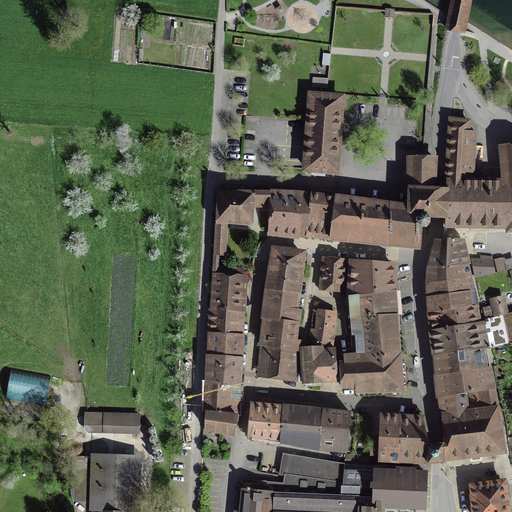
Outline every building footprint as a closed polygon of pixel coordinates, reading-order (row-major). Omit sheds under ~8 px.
[(332,54),(323,53),(322,65),(331,66),(332,54)] [(328,79),(313,78),(312,87),(327,88),(328,79)] [(340,97),(311,95),(308,135),(305,169),(335,171),(337,145),(338,135),(338,133),(339,113),(340,97)] [(452,120),(446,178),(469,179),(469,174),(475,174),(475,167),(476,141),(476,132),(469,132),(470,121),(452,120)] [(469,179),(446,178),(446,189),(445,189),(444,217),(444,220),(447,220),(454,220),(479,220),(502,221),(509,221),(509,230),(511,229),(511,149),(503,150),(505,180),(482,179),(469,179)] [(430,217),(444,217),(445,189),(434,189),(434,160),(410,160),(410,174),(409,209),(399,208),(332,196),(329,239),(391,244),(419,246),(419,237),(420,224),(422,225),(425,226),(429,224),(431,223),(431,220),(431,218),(430,217)] [(270,205),(270,191),(218,190),(215,225),(212,269),(214,269),(215,257),(220,257),(223,220),(229,221),(253,223),(254,205),(258,205),(270,205)] [(298,213),(300,193),(292,192),(270,191),(270,205),(270,233),(279,233),(299,234),(302,213),(298,213)] [(307,235),(311,194),(300,193),(298,213),(302,213),(299,234),(303,235),(307,235)] [(329,239),(332,196),(316,194),(311,194),(307,235),(311,236),(320,237),(329,239)] [(434,253),(429,268),(467,265),(463,243),(462,239),(447,239),(447,233),(447,220),(444,220),(444,233),(443,239),(439,240),(434,253)] [(272,265),(269,289),(297,293),(299,278),(301,266),(303,253),(296,252),(283,250),(274,249),(272,265)] [(511,258),(503,260),(505,270),(511,268),(511,258)] [(334,260),(323,259),(320,290),(336,292),(342,292),(345,261),(334,260)] [(472,259),(476,277),(495,273),(493,262),(493,259),(472,259)] [(503,260),(493,262),(495,273),(505,270),(503,260)] [(349,289),(349,296),(395,289),(394,277),(393,264),(376,263),(359,262),(350,261),(348,275),(351,275),(350,286),(350,289),(349,289)] [(429,281),(429,284),(469,276),(468,269),(467,265),(429,268),(429,281)] [(210,309),(242,310),(242,303),(243,278),(243,270),(214,269),(212,269),(211,296),(210,309)] [(429,291),(430,311),(475,305),(472,290),(469,276),(429,284),(429,291)] [(269,289),(266,318),(296,321),(297,309),(294,309),(297,293),(269,289)] [(351,307),(351,318),(397,315),(397,308),(395,289),(349,296),(351,307)] [(482,308),(485,319),(507,313),(503,297),(493,300),(494,305),(482,308)] [(431,316),(432,330),(478,323),(476,309),(475,305),(430,311),(431,316)] [(242,310),(210,309),(209,327),(209,332),(240,334),(241,317),(242,310)] [(337,313),(318,310),(317,315),(316,322),(315,329),(312,329),(310,338),(314,339),(313,344),(329,346),(330,340),(331,332),(335,332),(335,326),(337,313)] [(484,329),(489,349),(511,344),(511,312),(507,313),(485,319),(486,325),(483,326),(484,329)] [(386,391),(401,390),(400,371),(399,361),(398,336),(397,315),(351,318),(351,333),(352,343),(352,353),(344,354),(345,363),(339,363),(341,385),(347,385),(356,386),(356,391),(386,391)] [(265,336),(265,346),(299,349),(300,340),(293,339),(296,321),(266,318),(265,326),(265,336)] [(434,341),(436,354),(481,349),(477,329),(476,327),(478,326),(478,323),(432,330),(434,341)] [(240,334),(209,332),(209,355),(241,358),(242,346),(243,335),(240,334)] [(299,349),(265,346),(264,359),(262,375),(277,377),(289,378),(294,378),(295,368),(299,368),(299,349)] [(304,349),(305,381),(320,381),(335,380),(335,367),(334,349),(320,350),(320,347),(304,349)] [(437,369),(438,374),(485,367),(482,356),(481,349),(436,354),(437,369)] [(241,358),(209,355),(209,361),(208,383),(238,385),(240,371),(241,358)] [(438,380),(441,397),(489,389),(485,371),(485,367),(438,374),(438,380)] [(50,377),(10,369),(5,398),(45,406),(50,377)] [(238,385),(208,383),(208,390),(207,411),(236,414),(237,395),(238,385)] [(442,411),(442,416),(494,409),(491,398),(489,389),(441,397),(442,411)] [(279,442),(283,407),(278,406),(252,403),(250,421),(250,437),(279,442)] [(298,408),(283,407),(279,442),(299,446),(314,448),(319,449),(323,410),(314,410),(304,409),(303,423),(300,422),(297,422),(298,408)] [(445,443),(447,457),(451,456),(466,454),(473,454),(501,450),(495,414),(494,409),(442,416),(444,435),(445,443)] [(335,412),(323,410),(319,449),(326,450),(326,443),(333,444),(347,446),(350,413),(335,412)] [(236,414),(207,411),(206,422),(206,429),(229,433),(234,434),(236,419),(236,414)] [(139,415),(86,415),(86,430),(139,431),(139,415)] [(398,462),(399,417),(390,417),(380,416),(379,435),(379,439),(375,438),(370,438),(370,456),(378,456),(378,461),(398,462)] [(418,462),(427,462),(429,444),(426,432),(423,419),(420,419),(410,418),(402,417),(399,417),(398,462),(418,462)] [(445,443),(429,444),(427,462),(445,462),(444,457),(447,457),(445,443)] [(244,482),(241,511),(419,511),(420,509),(425,509),(425,492),(426,473),(412,472),(412,470),(412,468),(399,468),(399,472),(381,471),(377,471),(377,467),(373,467),(368,467),(369,456),(351,455),(347,455),(347,466),(344,465),(333,463),(298,457),(292,456),(290,469),(288,490),(280,489),(274,489),(266,488),(266,484),(244,482)] [(86,456),(72,456),(72,486),(76,486),(76,498),(86,498),(86,456)] [(335,456),(333,463),(344,465),(346,457),(335,456)] [(98,460),(98,511),(131,511),(132,459),(98,460)] [(508,511),(505,483),(473,486),(474,499),(475,511),(508,511)]
